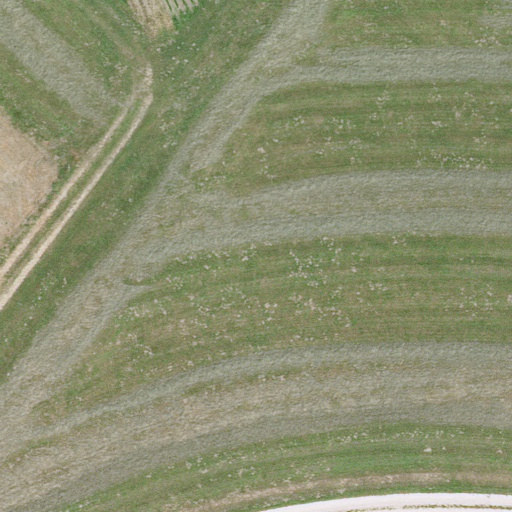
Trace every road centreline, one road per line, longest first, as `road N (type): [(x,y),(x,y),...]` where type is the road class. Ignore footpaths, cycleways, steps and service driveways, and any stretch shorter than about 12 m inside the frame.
road 1 (track): [(0,288),(50,221),(132,81)]
road 2 (track): [(322,511),(368,503),(511,507)]
